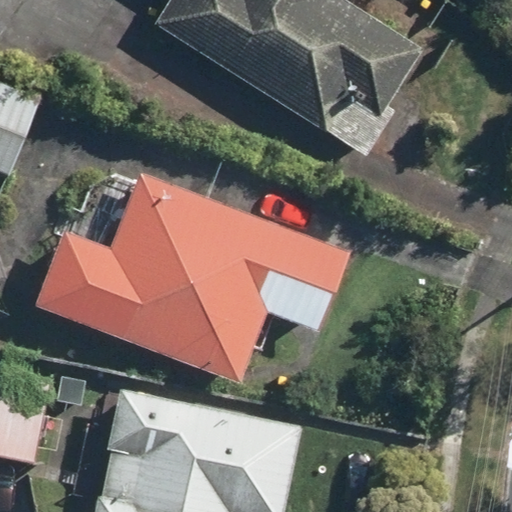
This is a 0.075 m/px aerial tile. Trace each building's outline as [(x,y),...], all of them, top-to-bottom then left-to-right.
[(157,0),(140,29),(358,159),(385,113),(376,108),(413,46),(336,0),(157,0)] [(35,94),(0,79),(0,182),(0,183),(35,94)] [(337,256),(134,175),(102,254),(58,237),(30,308),(226,386),(255,312),(306,333),(337,256)] [(271,511),(289,427),(112,390),(86,511),(271,511)] [(42,406),(0,394),(0,462),(24,469),(42,406)]
